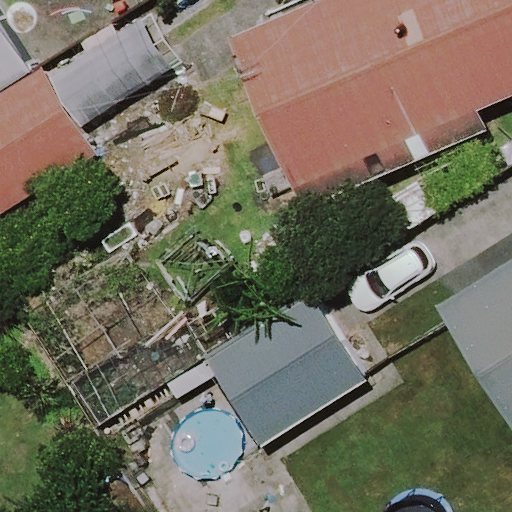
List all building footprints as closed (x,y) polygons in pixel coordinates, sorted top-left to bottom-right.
[(511,99),(511,0),(329,0),(221,48),(295,216),(486,131),(478,114),(511,99)] [(0,222),(94,165),(0,10),(0,222)] [(511,230),(415,291),(511,446),(511,230)] [(364,384),(313,300),(202,367),(253,451),(364,384)] [(201,364),(176,323),(66,389),(90,430),(201,364)]
